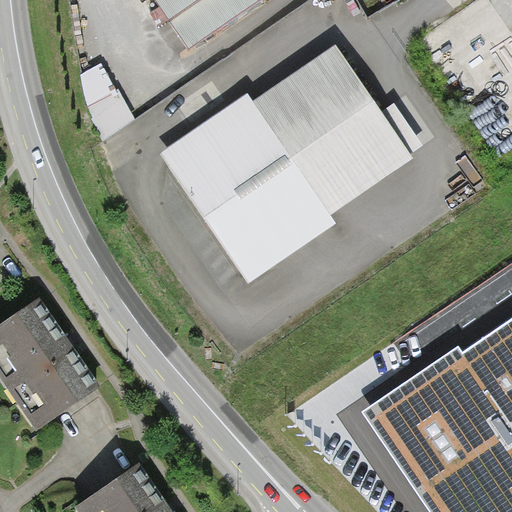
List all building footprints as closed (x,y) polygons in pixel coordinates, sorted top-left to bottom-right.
[(154,0),(191,54),(273,0),(154,0)] [(411,160),(334,48),(253,103),(248,95),(160,154),(249,285),(337,225),(330,215),(411,160)] [(122,89),(90,105),(105,136),(137,119),(122,89)] [(390,114),(409,153),(421,147),(402,108),(390,114)] [(44,304),(0,331),(0,373),(36,430),(100,388),(69,341),(44,304)] [(511,511),(511,324),(466,356),(460,347),(362,413),(429,511),(511,511)] [(141,468),(77,510),(78,511),(170,511),(167,506),(141,468)]
